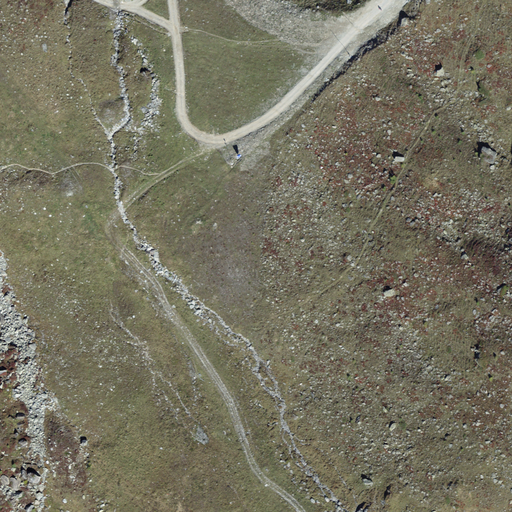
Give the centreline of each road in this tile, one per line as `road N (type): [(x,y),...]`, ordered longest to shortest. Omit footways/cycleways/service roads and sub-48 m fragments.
road 1 (track): [(301,511),(257,472),(220,384),(111,223),(207,139)]
road 2 (track): [(176,28),(184,121),(192,132),(223,140),(267,118),(388,0)]
